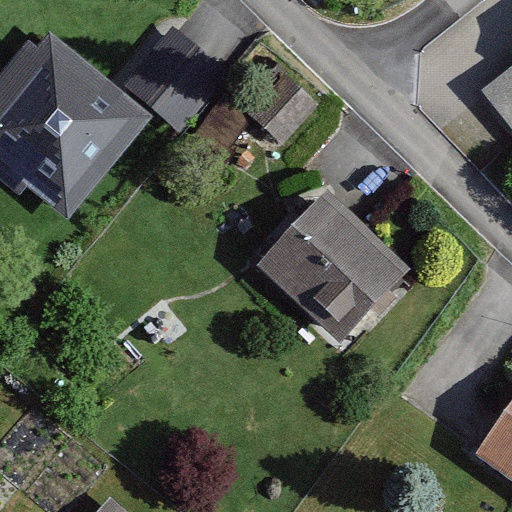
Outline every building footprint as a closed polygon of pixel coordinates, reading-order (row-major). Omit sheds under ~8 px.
[(121,103),(46,42),(0,97),(0,173),(67,229),(157,121),(181,141),(232,80),(178,35),(121,103)] [(511,80),(486,102),(511,132),(511,80)] [(409,277),(326,190),(256,258),(338,344),(409,277)] [(511,421),(482,462),(511,483),(511,421)] [(129,511),(110,496),(96,511),(129,511)]
